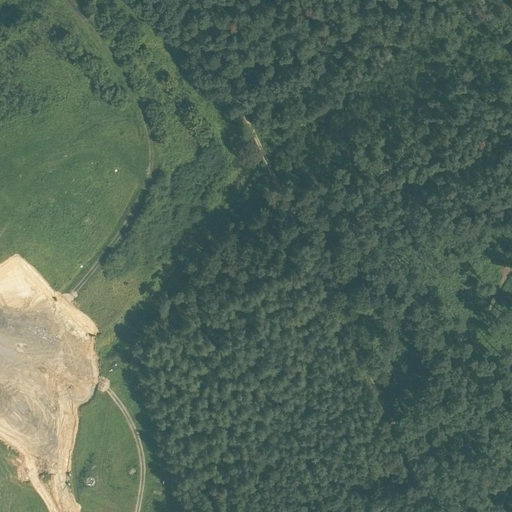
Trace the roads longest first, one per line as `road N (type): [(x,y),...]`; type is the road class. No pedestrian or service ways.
road 1 (track): [(66,0),(127,75),(158,142),(130,215),(49,327),(54,350),(110,388),(136,433),(142,477),(135,511)]
road 2 (track): [(431,511),(186,0)]
